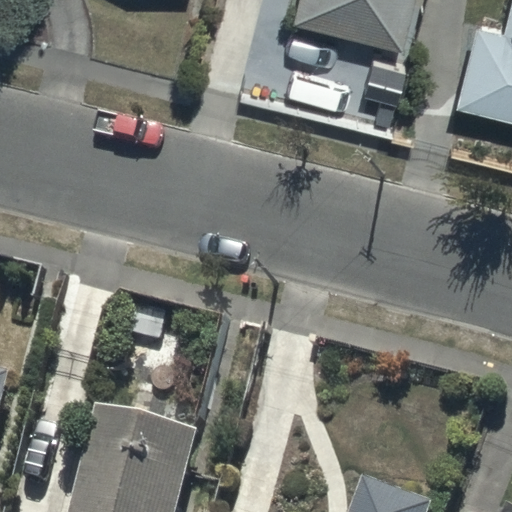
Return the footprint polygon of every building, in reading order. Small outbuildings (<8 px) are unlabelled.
[(407,32),(414,0),(296,0),(296,5),(407,32)] [(511,0),(509,0),(507,10),(477,3),(457,89),(511,102),(511,0)] [(0,434),(16,365),(0,361),(0,434)] [(187,511),(208,427),(99,401),(76,511),(187,511)] [(435,511),(441,498),(374,475),(360,511),(435,511)]
